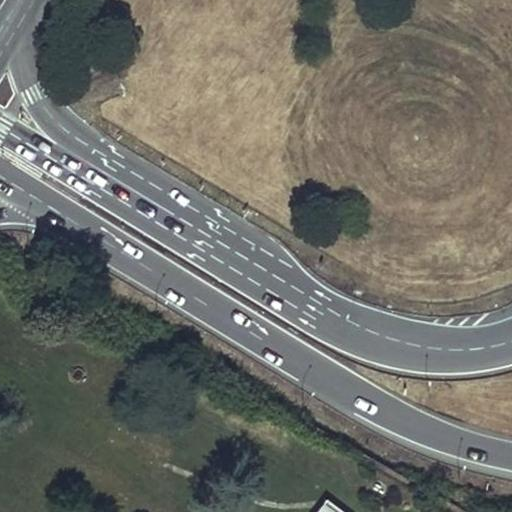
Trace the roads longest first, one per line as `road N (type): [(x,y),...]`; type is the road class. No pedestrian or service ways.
road 1 (motorway): [(73,223),(425,431),(511,457)]
road 2 (motorway): [(511,341),(456,351),(400,342),(341,317),(169,212)]
road 3 (motorway): [(169,212),(128,169),(45,109),(19,46),(19,9)]
road 4 (motorway): [(169,212),(112,195),(0,128)]
